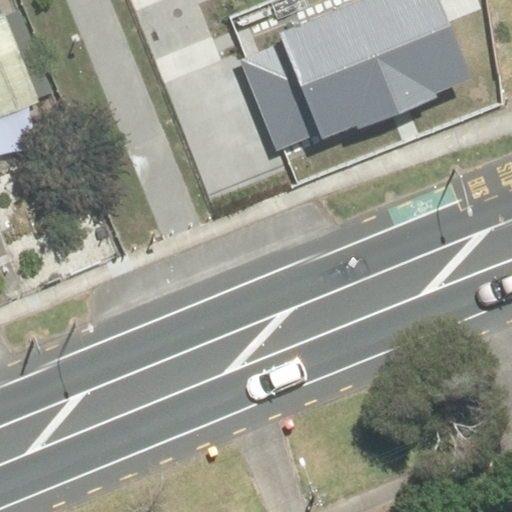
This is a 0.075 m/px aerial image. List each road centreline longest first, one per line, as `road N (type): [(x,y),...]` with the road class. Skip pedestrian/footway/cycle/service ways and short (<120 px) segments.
road 1 (secondary): [(511,251),(0,459)]
road 2 (residential): [(169,0),(241,177)]
